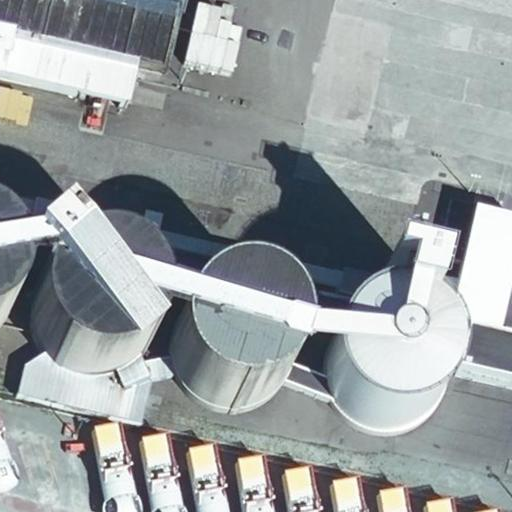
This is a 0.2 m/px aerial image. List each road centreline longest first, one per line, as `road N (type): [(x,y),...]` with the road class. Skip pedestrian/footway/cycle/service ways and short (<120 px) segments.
road 1 (unclassified): [(441,235),(0,130)]
road 2 (unknown): [(277,0),(231,185)]
